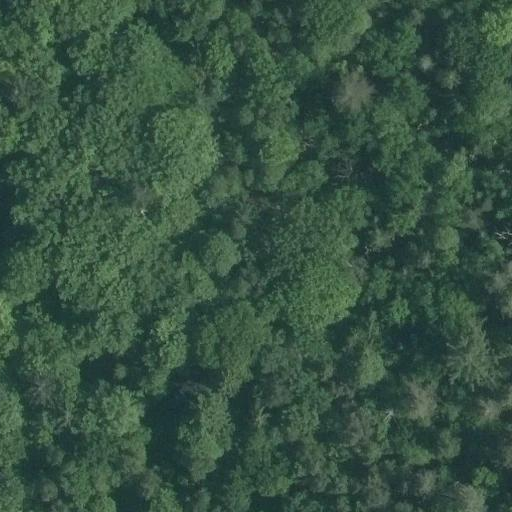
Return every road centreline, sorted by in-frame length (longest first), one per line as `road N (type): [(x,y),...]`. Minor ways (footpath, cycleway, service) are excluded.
road 1 (unknown): [(80,393),(35,0)]
road 2 (unknown): [(105,511),(80,393),(30,388),(0,420)]
